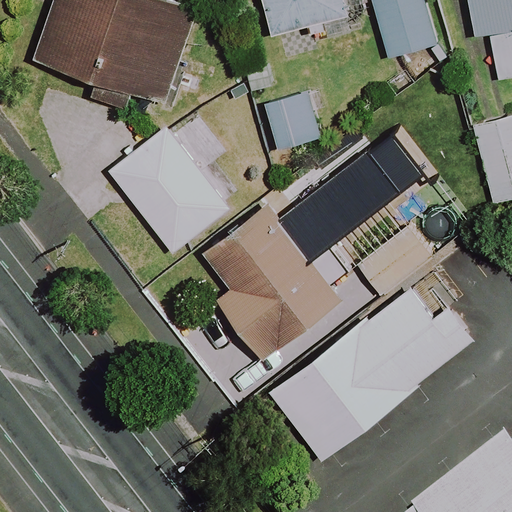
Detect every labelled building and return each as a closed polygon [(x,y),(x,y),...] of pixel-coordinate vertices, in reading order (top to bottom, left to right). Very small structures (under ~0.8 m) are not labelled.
[(200,1),(197,0),(56,0),(37,59),(166,103),(200,1)] [(367,2),(366,0),(263,0),(273,35),(307,26),(310,37),(349,27),(344,8),(367,2)] [(436,46),(424,0),(374,0),(388,58),(436,46)] [(511,0),(469,0),(476,36),(488,34),(497,81),(511,77),(511,0)] [(322,138),(311,91),(269,100),(279,147),(322,138)] [(511,201),(511,116),(476,124),(492,205),(511,201)] [(231,203),(167,121),(112,163),(176,245),(231,203)] [(342,302),(273,205),(206,252),(231,287),(219,296),(263,358),(342,302)] [(363,263),(385,293),(437,254),(414,225),(363,263)] [(420,278),(273,384),(326,457),(473,351),(420,278)] [(511,511),(511,452),(430,511),(511,511)]
